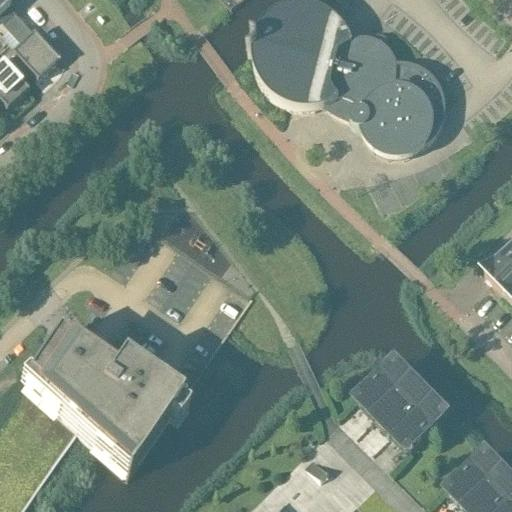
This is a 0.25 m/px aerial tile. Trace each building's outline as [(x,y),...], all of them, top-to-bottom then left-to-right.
[(322,17),(318,16),(314,15),(311,14),(308,14),(303,14),(300,14),(296,14),(292,15),(286,17),(284,18),(280,19),(276,22),(272,25),(269,27),(266,30),(264,33),(261,36),(259,39),(258,42),(256,46),(254,45),(251,43),(251,45),(252,46),(253,46),(254,47),(255,48),(256,49),(256,50),(256,51),(256,53),(256,54),(256,55),(255,56),(254,57),(253,58),(252,59),(251,59),(250,59),(249,59),(247,59),(247,61),(248,61),(250,61),(251,61),(252,61),(252,64),(252,68),(253,73),(253,77),(255,81),(256,85),(257,87),(259,91),(261,95),(264,98),(266,100),(269,103),(272,106),(275,108),(278,110),(281,111),(285,113),(290,115),(295,116),(296,116),(300,116),(304,117),(307,116),(311,116),(315,115),(319,114),(324,112),(328,110),(332,108),(333,111),(336,114),(336,113),(342,118),(350,122),(349,124),(349,125),(349,126),(349,127),(349,129),(350,130),(351,131),(352,133),(354,134),(355,135),(358,135),(360,135),(362,140),(366,144),(370,148),(376,152),(381,155),(387,158),(395,159),(402,159),(409,158),(416,156),(421,154),(426,151),(428,149),(431,146),(433,144),(435,141),(438,137),(440,134),(441,130),(442,127),(443,125),(444,121),(444,118),(444,114),(444,111),(443,109),(443,105),(442,102),(441,99),(440,96),(438,92),(435,88),(434,87),(432,84),(430,83),(428,80),(423,77),(419,75),(414,73),(409,71),(404,70),(400,70),(395,70),(394,68),(394,65),(393,63),(390,60),(388,57),(386,55),(382,52),(382,51),(375,47),(372,46),(369,45),(367,45),(363,45),(359,45),(356,45),(351,46),(350,44),(348,39),(346,36),(344,33),(341,30),(337,27),(335,24),(333,23),(328,20),(324,18),(322,17)] [(58,68),(32,39),(13,19),(0,30),(19,51),(12,58),(9,54),(0,62),(0,68),(13,82),(14,82),(23,73),(36,87),(56,68),(57,69),(58,68)] [(14,82),(13,82),(0,68),(0,110),(5,115),(25,96),(26,97),(27,96),(14,82)] [(370,148),(366,144),(362,140),(360,135),(360,138),(361,142),(363,145),(363,147),(365,149),(366,151),(368,154),(370,155),(374,159),(376,160),(379,162),(382,163),(384,164),(386,165),(391,166),(394,166),(397,166),(400,166),(405,165),(410,163),(412,162),(415,161),(418,158),(421,156),(423,154),(426,151),(421,154),(416,156),(409,158),(402,159),(395,159),(387,158),(381,155),(376,152),(370,148)] [(511,259),(502,270),(511,280),(511,259)] [(511,280),(502,270),(499,267),(484,283),(486,285),(484,287),(488,292),(490,289),(511,310),(511,280)] [(95,372),(96,370),(50,338),(20,380),(26,384),(21,391),(0,421),(0,511),(22,511),(74,439),(124,483),(123,484),(125,485),(179,409),(177,407),(122,370),(121,369),(120,370),(111,383),(95,372)] [(398,377),(396,379),(391,375),(362,403),(379,420),(411,389),(398,377)] [(396,437),(427,406),(411,389),(379,420),(396,437)] [(437,420),(439,418),(427,406),(396,437),(413,454),(442,425),(437,420)] [(489,468),(487,471),(482,466),(453,495),(469,511),(501,480),(489,468)] [(320,487),(326,479),(310,468),(304,476),(320,487)] [(469,511),(502,511),(511,503),(511,491),(501,480),(469,511)] [(511,511),(511,503),(502,511),(511,511)]
